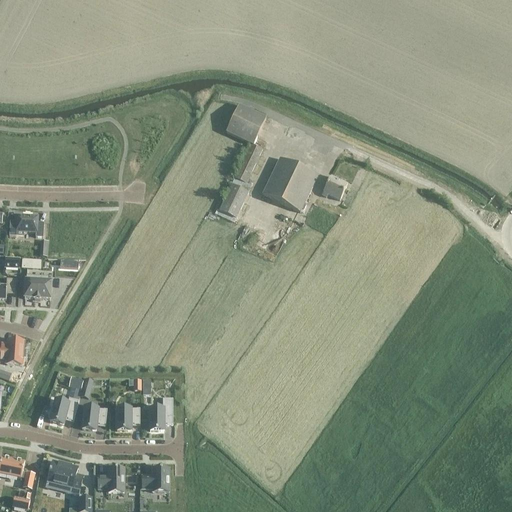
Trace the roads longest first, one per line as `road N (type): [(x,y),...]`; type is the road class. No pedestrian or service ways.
road 1 (unclassified): [(503,233),(441,191),(226,97)]
road 2 (residential): [(179,449),(88,449),(0,431)]
road 3 (residential): [(136,195),(0,193)]
